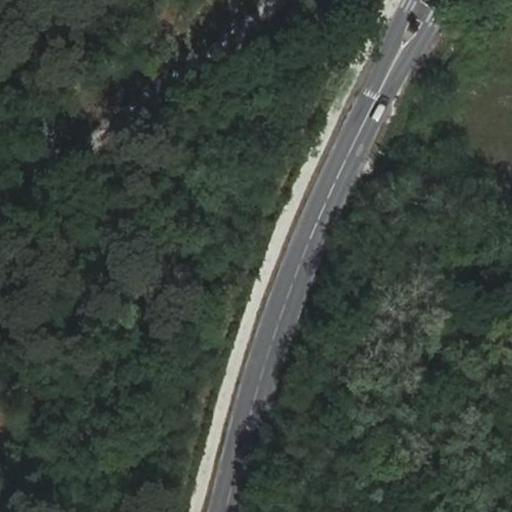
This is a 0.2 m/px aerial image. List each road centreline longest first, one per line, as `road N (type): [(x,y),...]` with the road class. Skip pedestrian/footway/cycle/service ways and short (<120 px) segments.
road 1 (tertiary): [(376,98),(309,241),(227,511)]
road 2 (track): [(0,208),(275,0)]
